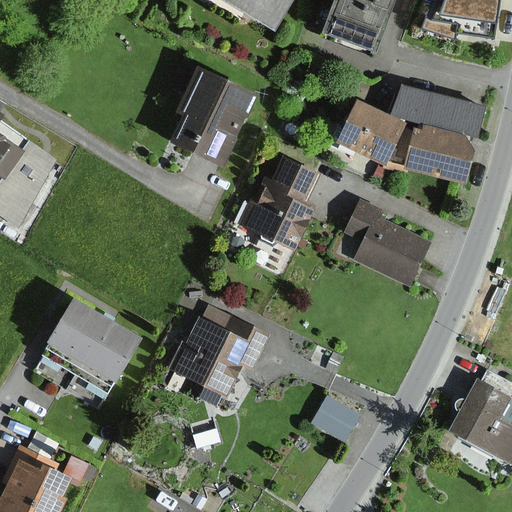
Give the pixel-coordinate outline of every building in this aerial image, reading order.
[(296,0),(221,0),(276,33),(296,0)] [(378,53),(397,0),(335,0),(324,33),(378,53)] [(493,40),(498,0),(437,0),(429,21),(455,25),(454,34),(493,40)] [(225,168),(259,95),(183,59),(170,87),(185,94),(176,113),(185,117),(172,143),(225,168)] [(331,68),(313,61),(308,74),(327,80),(331,68)] [(487,106),(403,86),(389,116),(405,124),(382,169),(407,176),(408,171),(467,185),(476,151),(466,136),(479,139),(487,106)] [(389,116),(357,100),(335,145),(382,169),(405,124),(389,116)] [(7,115),(0,110),(0,215),(19,229),(58,160),(3,121),(7,115)] [(307,205),(321,174),(283,156),(272,181),(265,178),(255,199),(252,198),(239,226),(259,235),(259,241),(273,248),(277,244),(296,252),(316,209),(307,205)] [(382,219),(386,211),(360,199),(345,233),(363,241),(353,261),(411,288),(432,242),(382,219)] [(75,299),(42,356),(110,396),(144,339),(75,299)] [(271,335),(211,306),(204,319),(199,317),(186,344),(182,342),(168,370),(204,387),(198,399),(216,407),(222,396),(228,399),(243,367),(253,372),(271,335)] [(344,357),(333,352),(325,370),(335,375),(344,357)] [(482,381),(478,379),(467,400),(464,399),(462,399),(459,400),(457,402),(456,404),(455,407),(456,410),(457,412),(459,414),(449,432),(511,465),(511,463),(511,382),(488,370),(482,381)] [(361,416),(327,396),(311,424),(345,444),(361,416)] [(55,470),(59,462),(52,459),(60,443),(36,431),(28,448),(20,445),(2,483),(7,486),(0,500),(0,511),(61,511),(67,500),(63,498),(72,478),(81,483),(83,479),(91,483),(98,469),(90,465),(90,464),(72,456),(63,474),(55,470)] [(102,441),(94,436),(88,446),(97,451),(102,441)]
